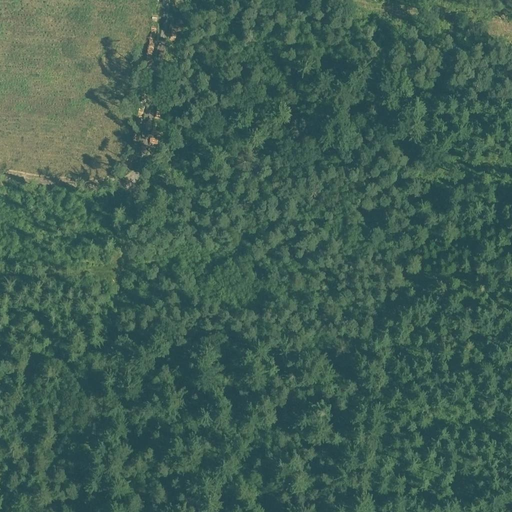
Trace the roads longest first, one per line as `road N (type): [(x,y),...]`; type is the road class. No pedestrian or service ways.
road 1 (track): [(159,0),(72,511)]
road 2 (track): [(414,80),(354,511)]
